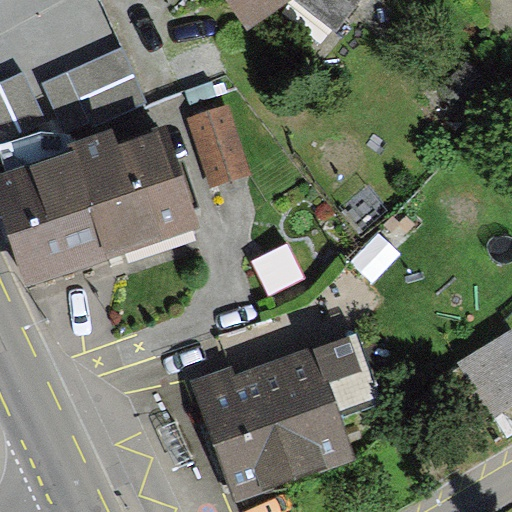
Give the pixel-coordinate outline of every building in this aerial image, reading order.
[(221,0),(251,37),(296,3),(338,34),(366,0),(221,0)] [(123,51),(44,86),(65,134),(88,124),(91,129),(147,104),(123,51)] [(489,86),(468,64),(437,93),(458,115),(489,86)] [(25,75),(0,86),(0,146),(48,124),(25,75)] [(252,179),(229,108),(187,122),(210,192),(252,179)] [(0,160),(7,182),(0,184),(0,218),(27,297),(203,237),(167,132),(116,149),(113,141),(74,154),(69,141),(43,138),(0,152),(0,160)] [(287,249),(251,265),(267,301),(303,284),(287,249)] [(511,411),(511,332),(459,365),(460,368),(429,387),(462,442),(511,411)] [(232,373),(191,387),(234,510),(358,466),(344,425),(385,411),(359,338),(235,381),(232,373)]
